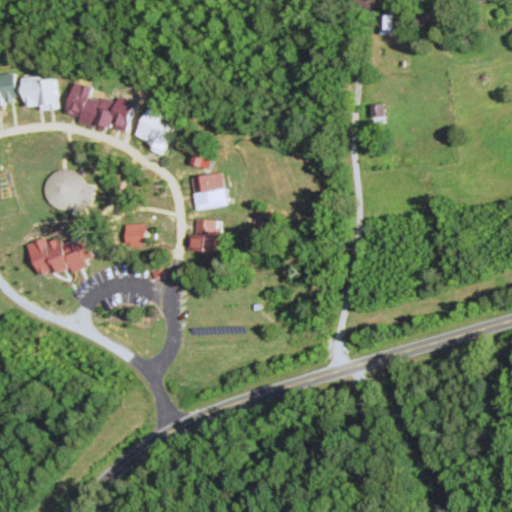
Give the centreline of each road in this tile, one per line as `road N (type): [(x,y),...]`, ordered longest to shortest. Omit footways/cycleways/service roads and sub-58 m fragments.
road 1 (residential): [(73,511),(141,450),(204,414),(511,317)]
road 2 (residential): [(339,368),(338,326),(359,212),(351,0)]
road 3 (residential): [(0,282),(31,311),(130,360),(151,381),(171,429)]
